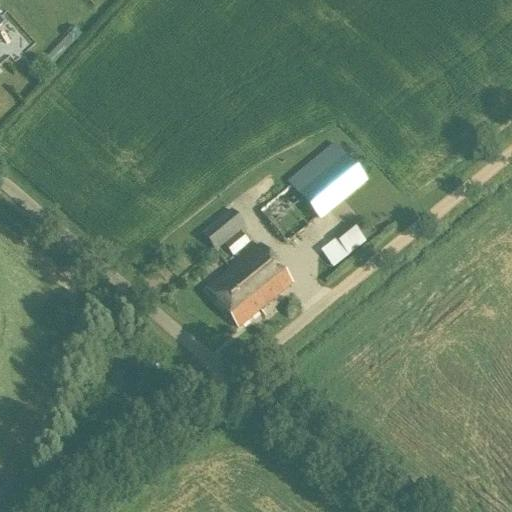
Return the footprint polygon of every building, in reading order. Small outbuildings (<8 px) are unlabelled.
[(319,224),(366,185),(333,145),(285,184),(289,189),(258,214),(286,248),(318,222),(319,224)] [(424,154),(407,165),(411,171),(393,182),(400,193),(435,171),(424,154)] [(215,254),(244,230),(230,212),(200,236),(215,254)] [(347,256),(363,244),(350,228),(334,241),(347,256)] [(231,259),(248,246),(239,235),(223,248),(231,259)] [(239,331),(292,286),(260,248),(207,292),(239,331)]
